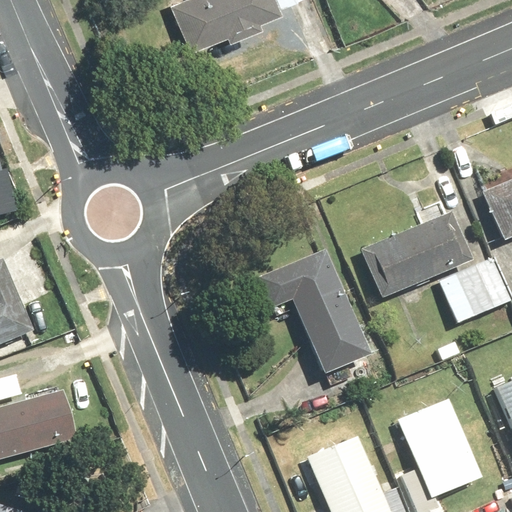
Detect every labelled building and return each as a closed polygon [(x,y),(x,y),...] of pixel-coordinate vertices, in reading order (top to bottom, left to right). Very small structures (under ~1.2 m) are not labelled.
[(205,0),(166,17),(184,58),(270,21),(261,0),(205,0)] [(511,175),(475,193),(499,246),(511,240),(511,175)] [(356,257),(375,306),(468,269),(448,220),(356,257)] [(350,332),(327,271),(278,289),(301,350),(350,332)] [(477,273),(435,290),(452,331),(494,313),(477,273)] [(0,291),(0,346),(33,335),(16,286),(0,291)] [(355,342),(312,358),(327,399),(370,383),(355,342)] [(18,376),(0,380),(0,405),(24,399),(18,376)] [(511,382),(489,392),(511,448),(511,382)] [(49,393),(0,407),(0,452),(61,435),(49,393)] [(442,401),(390,421),(421,500),(473,479),(442,401)] [(397,511),(367,428),(298,453),(319,511),(397,511)] [(46,511),(0,497),(0,511),(46,511)]
